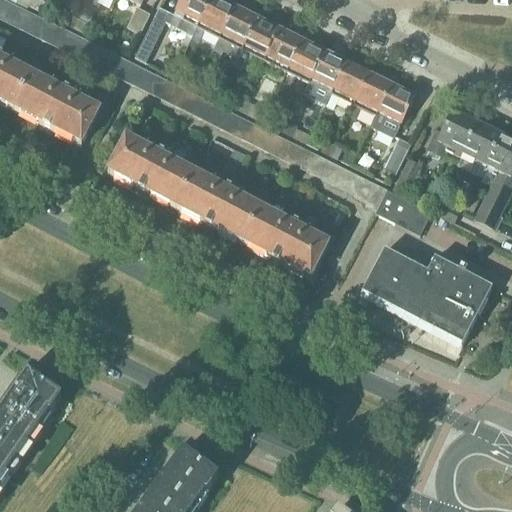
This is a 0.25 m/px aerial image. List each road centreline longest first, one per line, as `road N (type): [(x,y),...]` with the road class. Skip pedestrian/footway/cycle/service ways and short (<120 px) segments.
road 1 (primary): [(494,438),(0,199)]
road 2 (primary): [(0,299),(439,511)]
road 3 (residential): [(320,0),(511,99)]
road 4 (residential): [(511,10),(376,0)]
